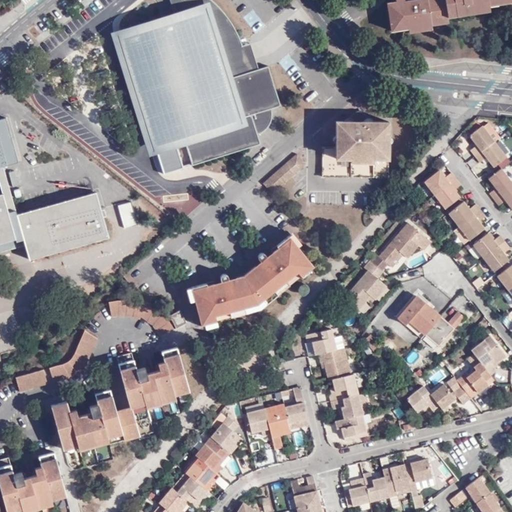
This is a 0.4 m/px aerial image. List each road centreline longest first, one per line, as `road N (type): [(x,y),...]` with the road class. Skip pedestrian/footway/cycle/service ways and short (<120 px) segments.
road 1 (residential): [(371,72),(149,261)]
road 2 (residential): [(511,413),(327,457)]
road 3 (residential): [(0,418),(21,393),(73,383),(108,332),(131,329)]
road 4 (residential): [(371,72),(511,88)]
road 5 (residential): [(327,457),(265,470),(227,494),(216,511)]
